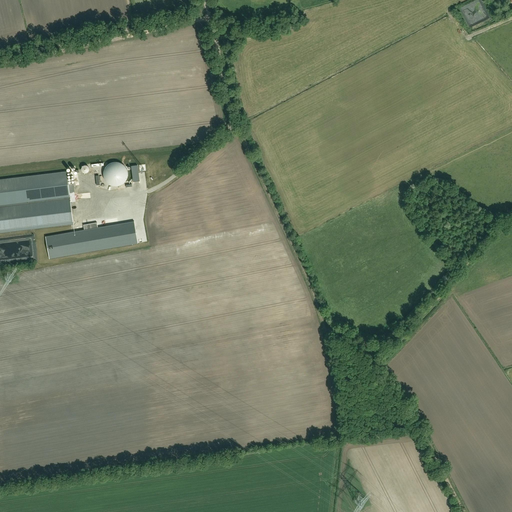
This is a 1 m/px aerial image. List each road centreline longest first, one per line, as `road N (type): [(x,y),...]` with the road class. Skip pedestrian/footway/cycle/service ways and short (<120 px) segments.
road 1 (track): [(465,511),(391,381),(325,329),(241,133),(230,124)]
road 2 (track): [(0,65),(124,36),(128,0)]
